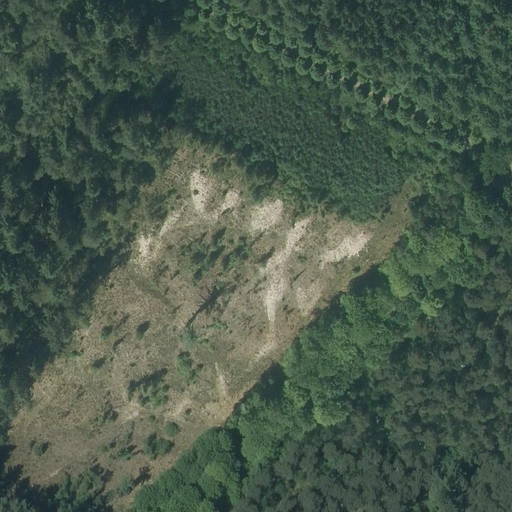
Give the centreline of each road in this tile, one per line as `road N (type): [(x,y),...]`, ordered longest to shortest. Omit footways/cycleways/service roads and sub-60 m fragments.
road 1 (unclassified): [(176,511),(511,174)]
road 2 (unclassified): [(511,164),(192,0)]
